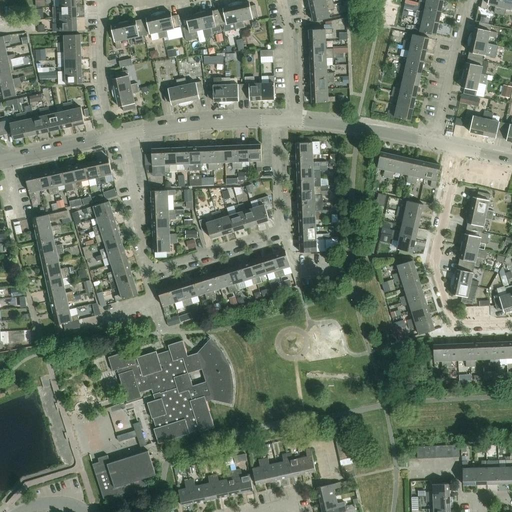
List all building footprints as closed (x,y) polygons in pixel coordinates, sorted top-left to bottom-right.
[(308,0),(311,10),(334,5),(333,1),(326,2),(325,0),(308,0)] [(418,7),(441,12),(444,0),(443,0),(427,0),(426,4),(419,2),(419,3),(418,6),(418,7)] [(498,14),(501,0),(482,0),(480,9),(487,10),(488,5),(495,7),(494,13),(498,14)] [(511,0),(501,0),(498,14),(504,16),(505,11),(511,12),(511,10),(511,0)] [(244,21),(259,18),(256,6),(251,7),(250,3),(243,5),(242,3),(243,3),(241,3),(240,2),(238,2),(237,3),(235,3),(241,29),(245,28),(244,21)] [(219,13),(222,26),(235,23),(237,30),(241,29),(235,3),(234,3),(232,4),(231,4),(230,5),(228,6),(229,6),(229,8),(224,9),(224,11),(219,13)] [(334,5),(311,10),(313,22),(329,19),(328,11),(335,10),(334,5)] [(53,15),(54,20),(77,18),(77,6),(60,7),(60,15),(53,15)] [(423,20),(438,24),(441,12),(418,7),(417,11),(424,13),(423,20)] [(213,11),(201,14),(204,30),(211,28),(213,35),(222,33),(220,26),(222,26),(219,13),(214,14),(213,11)] [(142,22),(145,36),(158,33),(160,40),(164,39),(159,12),(157,13),(156,13),(154,14),(153,15),(152,16),(153,17),(147,18),(147,21),(142,22)] [(169,38),(168,31),(181,28),(178,15),(172,17),(172,13),(166,14),(166,13),(166,12),(165,12),(163,12),(162,12),(160,12),(159,12),(164,39),(169,38)] [(184,28),(186,41),(199,38),(197,31),(204,30),(201,14),(187,17),(189,27),(184,28)] [(61,32),(78,31),(77,18),(54,20),(54,24),(61,24),(61,32)] [(413,31),(436,36),(438,24),(423,20),(421,27),(414,25),(413,31)] [(144,36),(145,36),(142,22),(137,23),(136,21),(124,24),(127,40),(135,38),(136,45),(145,43),(144,36)] [(497,33),(490,32),(492,26),(479,23),(478,29),(474,28),(473,34),(472,34),(471,33),(470,35),(470,36),(469,37),(469,38),(468,40),(487,44),(489,37),(496,38),(497,33)] [(127,40),(124,24),(112,26),(117,49),(122,48),(121,41),(127,40)] [(309,43),(326,42),(325,35),(332,34),(332,24),(324,25),(324,30),(309,30),(309,43)] [(58,43),(58,48),(82,47),(81,34),(65,35),(65,43),(58,43)] [(426,50),(429,38),(413,34),(411,42),(404,40),(403,45),(426,50)] [(11,35),(0,37),(0,50),(6,49),(5,42),(12,41),(11,35)] [(472,53),(470,59),(483,62),(484,60),(485,56),(495,58),(498,46),(487,44),(468,40),(468,41),(468,43),(468,44),(468,45),(468,47),(469,47),(469,46),(470,47),(469,53),(472,53)] [(310,55),(333,54),(333,49),(326,49),(326,42),(309,43),(310,55)] [(424,62),(426,50),(403,45),(402,50),(409,51),(408,58),(424,62)] [(66,52),(66,60),(82,59),(82,47),(58,48),(58,53),(66,52)] [(6,49),(0,50),(0,62),(16,59),(15,55),(8,56),(6,49)] [(152,59),(159,58),(157,50),(150,52),(152,59)] [(310,67),(327,66),(326,59),(333,59),(333,58),(333,54),(310,55),(310,67)] [(421,74),(424,62),(408,58),(406,66),(399,64),(398,69),(421,74)] [(16,59),(0,62),(0,75),(11,73),(10,66),(17,64),(16,59)] [(59,67),(59,72),(82,71),(82,59),(66,60),(66,67),(59,67)] [(132,59),(119,62),(121,68),(133,65),(132,59)] [(466,63),(464,76),(486,81),(487,76),(486,76),(489,61),(484,60),(483,62),(470,59),(469,64),(466,63)] [(311,79),(334,78),(334,73),(327,74),(327,66),(310,67),(311,79)] [(418,86),(421,74),(398,69),(397,73),(404,75),(403,82),(418,86)] [(59,82),(60,84),(83,84),(82,71),(59,72),(59,79),(61,79),(61,82),(59,82)] [(113,93),(113,94),(139,89),(138,84),(131,86),(128,71),(116,73),(117,78),(113,79),(115,87),(114,87),(113,87),(113,88),(113,90),(113,91),(113,93)] [(0,75),(0,87),(21,83),(20,78),(13,80),(11,73),(0,75)] [(485,85),(486,81),(464,76),(461,88),(465,89),(463,95),(475,97),(478,84),(485,85)] [(263,100),(262,84),(255,84),(255,77),(246,78),(246,85),(244,85),(245,98),(250,98),(250,101),(263,100)] [(263,100),(275,100),(274,77),(270,77),(270,84),(262,84),(263,100)] [(239,99),(245,98),(244,85),(231,85),(231,78),(226,79),(227,105),(228,105),(230,105),(231,104),(233,104),(234,103),(234,101),(240,101),(239,99)] [(311,91),(328,91),(328,83),(335,83),(334,78),(311,79),(311,91)] [(186,79),(182,80),(187,105),(188,105),(190,105),(191,104),(192,103),(194,102),(193,102),(193,101),(200,99),(199,95),(205,94),(202,82),(188,85),(186,79)] [(225,105),(227,105),(226,79),(222,79),(222,85),(207,86),(208,99),(214,99),(214,102),(220,102),(220,103),(220,104),(221,104),(222,105),(224,105),(225,105)] [(177,81),(178,87),(163,90),(166,103),(171,102),(172,105),(179,103),(180,105),(179,105),(181,106),(182,106),(184,106),(185,106),(187,105),(182,80),(177,81)] [(416,97),(418,86),(403,82),(401,89),(394,87),(393,93),(416,97)] [(22,88),(21,83),(0,87),(0,94),(1,100),(17,97),(15,89),(22,88)] [(501,96),(510,98),(511,88),(511,86),(504,85),(501,96)] [(115,100),(116,101),(117,100),(116,100),(118,100),(119,107),(123,107),(124,112),(136,109),(133,95),(140,93),(139,89),(113,94),(113,95),(114,97),(114,98),(115,100)] [(328,91),(311,91),(312,103),(335,102),(335,97),(328,97),(328,91)] [(44,99),(43,93),(31,96),(33,102),(44,99)] [(413,109),(416,97),(393,93),(392,97),(399,98),(397,106),(413,109)] [(481,99),(470,97),(468,104),(479,107),(481,99)] [(68,104),(73,127),(85,124),(84,116),(83,113),(82,108),(74,110),(73,103),(68,104)] [(62,129),(73,127),(68,104),(63,105),(65,112),(58,114),(62,129)] [(410,121),(413,109),(397,106),(396,112),(389,111),(387,116),(410,121)] [(50,132),(62,129),(58,114),(51,115),(49,108),(44,109),(50,132)] [(50,132),(44,109),(40,110),(42,117),(35,119),(38,134),(50,132)] [(469,133),(484,136),(489,113),(484,112),(482,119),(468,115),(465,128),(470,129),(469,133)] [(26,137),(38,134),(35,119),(27,121),(26,113),(21,114),(26,137)] [(493,114),(489,113),(484,136),(496,139),(496,136),(502,137),(505,124),(498,122),(499,119),(493,117),(493,114)] [(14,140),(26,137),(21,114),(17,115),(18,122),(10,124),(14,140)] [(510,125),(505,124),(502,137),(507,138),(506,141),(511,142),(511,143),(511,144),(511,118),(510,125)] [(297,156),(313,155),(320,155),(319,142),(313,142),(296,143),(297,156)] [(237,146),(238,169),(243,169),(242,162),(249,162),(249,145),(237,146)] [(261,145),(249,145),(249,162),(257,161),(257,168),(262,168),(261,145)] [(219,163),(225,163),(225,146),(213,147),(214,170),(219,170),(219,163)] [(233,169),(238,169),(237,146),(225,146),(225,163),(233,162),(233,169)] [(201,147),(189,148),(190,171),(194,171),(194,164),(201,163),(201,147)] [(209,170),(214,170),(213,147),(201,147),(201,163),(209,163),(209,170)] [(176,148),(165,149),(166,172),(170,172),(170,165),(177,164),(176,148)] [(190,171),(189,148),(176,148),(177,164),(184,164),(185,171),(190,171)] [(161,172),(166,172),(165,149),(152,149),(152,154),(145,155),(146,166),(153,165),(153,166),(160,165),(161,172)] [(392,155),(381,153),(377,168),(385,170),(383,177),(387,178),(392,155)] [(313,155),(297,156),(297,168),(320,166),(327,166),(327,162),(320,162),(313,162),(313,155)] [(404,158),(392,155),(387,178),(393,179),(394,172),(401,174),(404,158)] [(97,161),(102,183),(103,188),(107,187),(106,182),(105,176),(113,174),(109,158),(97,161)] [(416,161),(404,158),(401,174),(408,175),(407,182),(411,183),(416,161)] [(85,164),(89,180),(96,178),(97,185),(102,183),(97,161),(85,164)] [(428,163),(416,161),(411,183),(416,184),(417,177),(425,179),(428,163)] [(440,166),(428,163),(425,179),(432,180),(430,187),(435,188),(440,166)] [(74,166),(79,189),(83,188),(82,181),(89,180),(85,164),(74,166)] [(74,166),(62,169),(64,178),(65,185),(67,191),(79,189),(74,166)] [(320,166),(297,168),(298,180),(321,179),(320,171),(327,171),(327,166),(320,166)] [(50,172),(55,194),(60,193),(58,186),(65,185),(64,178),(62,169),(50,172)] [(50,172),(38,174),(42,191),(49,190),(50,195),(55,194),(50,172)] [(26,177),(31,199),(36,198),(35,193),(42,191),(38,174),(26,177)] [(321,179),(298,180),(298,192),(328,191),(328,186),(321,186),(321,179)] [(152,204),(169,204),(168,196),(175,196),(175,190),(152,191),(152,204)] [(223,192),(225,200),(231,198),(229,191),(223,192)] [(328,191),(298,192),(299,205),(322,204),(321,196),(329,196),(328,191)] [(494,212),(487,211),(490,195),(478,193),(476,200),(473,199),(474,198),(473,198),(472,205),(470,205),(470,204),(469,205),(468,207),(468,208),(467,209),(467,211),(493,217),(494,212)] [(384,207),(386,196),(379,194),(376,206),(384,207)] [(260,206),(253,209),(258,224),(270,220),(267,212),(273,210),(269,196),(258,200),(260,206)] [(64,200),(57,202),(58,209),(65,207),(64,200)] [(113,213),(110,201),(87,208),(89,213),(95,211),(97,218),(113,213)] [(398,212),(421,217),(424,205),(407,202),(406,209),(399,207),(398,212)] [(152,204),(153,216),(176,215),(176,214),(184,214),(184,210),(169,210),(169,204),(152,204)] [(246,228),(258,224),(253,209),(246,211),(244,204),(239,205),(246,228)] [(322,204),(299,205),(299,216),(322,215),(332,215),(338,215),(338,210),(322,210),(322,204)] [(237,214),(230,216),(235,231),(246,228),(239,205),(235,207),(237,214)] [(33,218),(36,230),(52,227),(51,222),(70,218),(68,211),(33,218)] [(223,235),(235,231),(230,216),(223,218),(221,211),(216,213),(223,235)] [(493,217),(467,211),(466,212),(466,214),(466,215),(466,217),(467,218),(469,218),(467,224),(470,224),(468,231),(481,234),(485,219),(492,221),(493,217)] [(421,217),(398,212),(397,217),(404,218),(402,225),(418,229),(421,217)] [(95,232),(117,225),(113,213),(97,218),(99,225),(93,227),(95,232)] [(223,235),(216,213),(212,214),(214,221),(207,223),(205,219),(199,221),(203,232),(209,231),(211,239),(223,235)] [(153,216),(153,228),(170,228),(169,220),(176,219),(176,215),(153,216)] [(300,229),(316,228),(316,220),(322,220),(322,215),(299,216),(300,229)] [(390,230),(391,225),(384,223),(382,233),(389,234),(390,230)] [(36,230),(38,242),(55,238),(53,231),(60,230),(59,225),(52,227),(36,230)] [(95,232),(96,236),(96,237),(98,243),(104,241),(120,236),(117,225),(95,232)] [(418,229),(402,225),(401,232),(394,231),(393,236),(416,241),(418,229)] [(153,228),(154,240),(177,240),(177,234),(170,234),(170,228),(153,228)] [(300,241),(323,240),(323,234),(316,235),(316,228),(300,229),(300,241)] [(481,234),(468,231),(468,235),(465,234),(462,247),(478,251),(479,243),(486,245),(488,235),(481,234)] [(380,241),(390,244),(392,236),(382,234),(380,241)] [(120,236),(104,241),(106,248),(100,250),(102,255),(124,248),(120,236)] [(416,241),(393,236),(392,240),(398,242),(397,249),(413,253),(416,241)] [(38,242),(41,254),(64,249),(63,244),(56,246),(55,238),(38,242)] [(187,242),(189,249),(197,247),(195,239),(187,242)] [(177,240),(154,240),(154,252),(171,252),(170,244),(177,244),(177,240)] [(300,241),(301,253),(317,252),(317,244),(323,244),(323,240),(300,241)] [(476,258),(478,251),(462,247),(459,259),(462,260),(461,264),(474,267),(481,268),(483,259),(476,258)] [(124,248),(102,255),(103,260),(109,258),(112,265),(128,260),(124,248)] [(41,254),(43,266),(60,262),(58,255),(65,253),(64,249),(41,254)] [(283,269),(291,267),(286,251),(274,254),(281,277),(285,276),(283,269)] [(274,254),(263,258),(268,274),(274,272),(276,278),(281,277),(274,254)] [(268,274),(263,258),(251,261),(258,284),(263,283),(261,277),(268,274)] [(128,260),(112,265),(114,272),(107,274),(109,278),(131,271),(128,260)] [(251,261),(239,265),(244,282),(252,279),(254,286),(258,284),(251,261)] [(393,275),(394,280),(417,273),(413,261),(397,266),(400,273),(393,275)] [(43,266),(46,278),(69,273),(68,268),(62,269),(60,262),(43,266)] [(455,275),(454,275),(453,276),(453,277),(452,279),(451,280),(451,282),(477,287),(478,283),(471,281),(474,267),(461,264),(460,270),(457,270),(456,276),(455,275)] [(228,269),(235,292),(239,290),(237,284),(244,282),(239,265),(228,269)] [(505,288),(507,296),(494,300),(497,311),(503,309),(505,313),(510,311),(510,313),(511,313),(511,295),(510,288),(503,267),(502,267),(499,273),(504,288),(505,288)] [(228,269),(216,272),(221,289),(228,287),(230,293),(235,292),(228,269)] [(131,271),(109,278),(110,283),(117,281),(119,288),(135,283),(131,271)] [(205,276),(211,299),(216,297),(214,291),(221,289),(216,272),(205,276)] [(46,278),(49,290),(65,286),(64,279),(70,277),(69,273),(46,278)] [(417,273),(394,280),(396,284),(402,282),(405,289),(420,284),(417,273)] [(205,276),(193,280),(198,296),(205,294),(207,300),(211,299),(205,276)] [(283,281),(285,288),(292,286),(290,279),(283,281)] [(182,283),(189,306),(193,304),(191,298),(198,296),(193,280),(182,283)] [(272,284),(275,293),(281,291),(278,282),(272,284)] [(391,291),(388,282),(382,284),(385,293),(391,291)] [(477,287),(451,282),(451,283),(451,285),(451,286),(451,287),(451,289),(452,289),(452,288),(453,289),(452,294),(462,297),(461,303),(473,305),(477,287)] [(135,283),(119,288),(121,294),(115,296),(116,302),(139,295),(135,283)] [(182,283),(170,287),(175,303),(183,301),(184,307),(189,306),(182,283)] [(400,298),(402,303),(424,296),(420,284),(405,289),(407,296),(400,298)] [(49,290),(51,302),(74,297),(73,292),(67,293),(65,286),(49,290)] [(175,303),(170,287),(158,291),(165,313),(170,312),(168,305),(175,303)] [(20,288),(10,289),(12,297),(22,296),(20,288)] [(103,292),(98,294),(102,307),(107,305),(103,292)] [(229,298),(232,307),(238,305),(236,296),(229,298)] [(424,296),(402,303),(403,307),(410,305),(412,312),(428,307),(424,296)] [(51,302),(54,314),(71,310),(69,302),(75,301),(74,297),(51,302)] [(407,321),(409,326),(431,319),(428,307),(412,312),(414,319),(407,321)] [(71,310),(54,314),(56,325),(64,324),(65,331),(81,328),(78,315),(72,316),(71,310)] [(431,319),(409,326),(410,330),(417,328),(420,336),(435,331),(431,319)] [(406,326),(404,320),(394,323),(396,329),(406,326)] [(156,428),(154,429),(159,443),(190,434),(190,433),(199,430),(200,432),(215,428),(207,402),(213,400),(232,405),(231,406),(232,407),(233,403),(234,390),(234,387),(233,381),(232,374),(231,371),(230,367),(229,364),(227,359),(223,352),(221,350),(216,344),(213,340),(210,337),(210,338),(211,339),(198,353),(188,356),(183,341),(168,345),(170,350),(158,354),(157,351),(137,358),(135,359),(132,350),(109,357),(113,371),(118,370),(119,374),(128,402),(142,398),(140,393),(152,389),(155,400),(148,403),(153,419),(156,428)] [(482,344),(483,360),(491,360),(491,367),(495,367),(495,343),(482,344)] [(495,343),(495,367),(500,367),(500,359),(507,359),(507,343),(495,343)] [(458,345),(459,361),(466,361),(467,368),(471,368),(470,344),(458,345)] [(470,344),(471,368),(476,367),(476,361),(483,360),(482,344),(470,344)] [(447,369),(446,345),(434,346),(435,362),(442,362),(442,369),(447,369)] [(459,361),(458,345),(446,345),(447,369),(452,368),(452,361),(459,361)] [(140,422),(139,423),(134,424),(141,447),(147,445),(140,422)] [(347,435),(335,438),(337,444),(348,441),(347,435)] [(348,441),(337,444),(338,450),(350,447),(348,441)] [(350,447),(338,450),(339,455),(351,453),(350,447)] [(307,457),(300,458),(304,474),(316,472),(311,449),(306,450),(307,457)] [(104,500),(120,494),(147,486),(145,479),(156,475),(153,465),(156,464),(155,461),(152,461),(151,459),(154,458),(153,455),(150,455),(149,451),(110,463),(108,455),(98,458),(99,462),(93,464),(104,500)] [(304,474),(300,458),(293,460),(292,453),(287,454),(292,477),(304,474)] [(351,453),(339,455),(340,461),(352,458),(351,453)] [(284,462),(277,464),(280,479),(292,477),(287,454),(282,455),(284,462)] [(268,458),(264,459),(269,482),(280,479),(277,464),(270,465),(268,458)] [(352,458),(340,461),(342,467),(353,464),(352,458)] [(269,482),(264,459),(259,460),(260,467),(253,469),(256,485),(269,482)] [(217,461),(210,462),(212,470),(219,469),(217,461)] [(475,468),(476,485),(488,485),(487,462),(487,461),(482,461),(482,468),(475,468)] [(487,461),(487,462),(488,485),(500,484),(500,468),(493,468),(492,461),(487,461)] [(506,468),(500,468),(500,484),(511,484),(511,477),(511,461),(506,461),(506,468)] [(476,485),(475,468),(469,469),(468,462),(463,462),(464,485),(476,485)] [(353,464),(342,467),(343,472),(355,470),(353,464)] [(236,470),(241,493),(254,491),(250,474),(243,476),(241,469),(236,470)] [(230,496),(241,493),(236,470),(231,471),(233,478),(226,480),(230,496)] [(343,472),(344,479),(356,476),(355,470),(343,472)] [(230,496),(226,480),(219,481),(218,474),(213,475),(218,498),(230,496)] [(206,501),(218,498),(213,475),(208,476),(210,483),(203,485),(206,501)] [(206,501),(203,485),(196,487),(194,479),(189,481),(194,504),(206,501)] [(182,506),(194,504),(189,481),(185,482),(186,489),(179,490),(182,506)] [(317,487),(320,500),(336,496),(335,489),(341,488),(340,482),(317,487)] [(427,493),(427,498),(450,497),(450,484),(433,485),(434,492),(427,493)] [(320,500),(323,511),(346,506),(344,502),(338,503),(336,496),(320,500)] [(451,509),(450,497),(427,498),(427,503),(434,502),(434,510),(451,509)]
